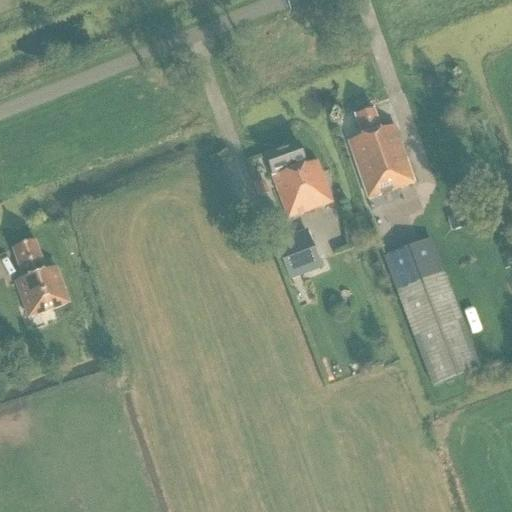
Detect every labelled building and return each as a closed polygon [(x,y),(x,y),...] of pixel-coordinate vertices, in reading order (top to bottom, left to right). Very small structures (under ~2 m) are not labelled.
[(368,200),(414,184),(394,126),(380,131),(373,111),(355,117),(362,138),(348,143),(368,200)] [(288,219),(332,204),(317,162),(305,166),(297,144),(264,156),(272,177),(274,176),(277,185),(275,186),(288,219)] [(259,197),(267,194),(263,182),(255,185),(259,197)] [(306,232),(274,244),(285,270),(316,258),(306,232)] [(405,311),(446,297),(424,240),(384,254),(405,311)] [(28,319),(69,304),(56,268),(47,271),(37,241),(13,249),(23,279),(15,282),(28,319)] [(446,297),(405,311),(433,386),(473,370),(446,297)]
